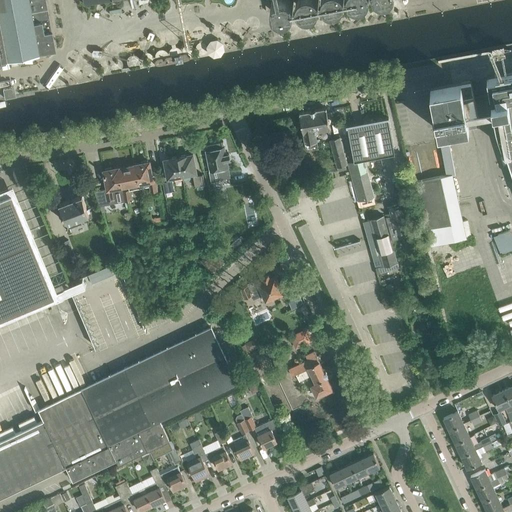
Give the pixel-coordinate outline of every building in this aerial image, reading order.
[(0,0),(0,57),(4,57),(36,51),(54,47),(45,0),(0,0)] [(271,0),(272,0),(271,1),(271,3),(271,4),(272,6),(272,7),(273,8),(273,9),(274,10),(275,11),(276,12),(277,12),(278,13),(279,14),(281,14),(282,14),(283,14),(284,14),(286,13),(287,13),(288,12),(289,12),(290,11),(291,10),(292,9),(292,8),(293,8),(293,6),(293,5),(294,4),(294,3),(294,2),(293,0),(271,0)] [(296,0),(297,0),(297,2),(298,3),(299,5),(300,6),(301,6),(301,7),(303,8),(304,8),(305,9),(306,9),(307,9),(309,9),(311,9),(312,8),(313,8),(314,7),(316,6),(317,5),(318,3),(318,2),(319,0),(318,0),(296,0)] [(109,14),(117,13),(116,2),(108,3),(109,14)] [(511,72),(487,77),(489,87),(506,154),(511,172),(511,72)] [(479,122),(473,90),(471,80),(430,88),(447,174),(417,181),(419,191),(431,245),(453,240),(467,237),(453,174),(456,174),(448,129),(470,125),(469,123),(479,122)] [(5,98),(15,96),(13,87),(3,89),(5,98)] [(326,108),(300,113),(306,149),(318,147),(315,131),(330,128),(326,108)] [(348,125),(347,125),(347,126),(348,125),(354,161),(363,158),(363,159),(395,153),(388,118),(389,118),(389,117),(388,117),(348,125)] [(340,137),(330,140),(338,170),(346,168),(345,164),(347,163),(347,162),(344,150),(344,149),(340,137)] [(220,179),(221,179),(231,177),(227,160),(230,159),(229,153),(226,154),(223,141),(210,144),(211,149),(206,150),(210,171),(217,169),(220,179)] [(205,185),(205,184),(203,174),(197,175),(193,154),(187,155),(187,154),(179,156),(182,175),(193,173),(195,186),(205,185)] [(172,177),(182,175),(179,156),(170,157),(170,158),(164,159),(168,176),(162,177),(165,192),(175,190),(172,177)] [(359,200),(365,198),(374,196),(363,158),(354,161),(349,162),(355,183),(354,183),(359,200)] [(158,191),(158,189),(156,179),(153,180),(149,161),(135,164),(135,165),(139,188),(150,186),(151,192),(158,191)] [(130,190),(139,188),(135,165),(121,167),(119,168),(125,201),(132,200),(130,190)] [(125,201),(119,168),(119,167),(104,170),(108,188),(95,191),(100,206),(125,201)] [(326,224),(359,216),(348,174),(324,180),(327,194),(334,192),(335,199),(324,202),(324,203),(320,204),(326,224)] [(0,316),(52,295),(54,299),(75,290),(72,283),(69,284),(55,290),(34,239),(11,185),(0,189),(0,316)] [(297,199),(311,195),(309,187),(294,191),(295,192),(284,195),(287,206),(298,203),(297,199)] [(89,214),(86,205),(82,195),(59,204),(66,223),(67,223),(69,226),(93,217),(91,213),(89,214)] [(404,219),(403,214),(400,205),(389,208),(391,216),(386,217),(392,237),(393,240),(399,238),(397,233),(407,230),(406,228),(410,227),(407,218),(404,219)] [(400,266),(393,240),(392,237),(386,217),(385,215),(371,219),(364,221),(363,221),(376,266),(378,275),(379,275),(378,272),(391,269),(400,266)] [(299,226),(318,269),(326,266),(308,222),(299,226)] [(511,234),(509,228),(492,235),(500,253),(511,247),(511,234)] [(61,242),(67,257),(74,254),(69,240),(61,242)] [(230,255),(234,251),(230,245),(225,249),(230,255)] [(227,261),(220,254),(217,252),(202,260),(207,265),(214,273),(227,261)] [(266,299),(277,294),(287,290),(282,281),(279,283),(275,275),(269,278),(268,274),(257,279),(257,280),(240,288),(245,297),(245,298),(253,295),(262,290),(266,299)] [(83,278),(72,283),(75,290),(86,285),(83,278)] [(423,278),(418,286),(427,292),(433,284),(423,278)] [(160,421),(168,417),(244,380),(237,366),(232,369),(211,326),(40,408),(44,418),(0,439),(0,497),(67,466),(73,480),(116,460),(119,466),(170,441),(160,421)] [(289,336),(295,348),(313,339),(307,327),(289,336)] [(256,337),(245,343),(245,344),(242,346),(246,354),(261,346),(256,337)] [(300,380),(312,375),(316,383),(311,385),(317,396),(333,389),(315,351),(306,355),(308,359),(289,368),(293,376),(292,374),(296,373),(300,380)] [(263,370),(260,363),(254,366),(257,373),(263,370)] [(266,384),(277,379),(274,373),(264,378),(264,379),(262,380),(264,383),(266,382),(266,384)] [(249,387),(252,392),(257,389),(255,384),(249,387)] [(511,405),(511,403),(504,389),(492,395),(499,409),(505,406),(508,412),(511,410),(511,405)] [(463,409),(465,414),(473,410),(470,405),(463,409)] [(480,415),(489,411),(486,405),(468,414),(471,419),(480,415)] [(204,418),(199,410),(193,413),(197,421),(204,418)] [(461,417),(458,411),(444,417),(449,429),(464,423),(471,419),(468,414),(461,417)] [(494,414),(499,425),(506,422),(501,411),(494,414)] [(245,419),(245,418),(243,413),(239,414),(242,420),(237,422),(242,433),(250,430),(245,419)] [(20,427),(36,421),(34,415),(18,422),(20,427)] [(257,427),(252,416),(251,415),(248,417),(245,418),(245,419),(250,430),(257,427)] [(473,425),(482,421),(480,415),(471,419),(473,425)] [(188,417),(181,420),(184,426),(191,423),(188,417)] [(455,442),(470,436),(467,429),(464,423),(449,429),(455,442)] [(277,441),(273,432),(269,424),(256,430),(264,447),(277,441)] [(0,436),(15,432),(13,426),(0,430),(0,436)] [(215,433),(220,444),(227,441),(222,430),(215,433)] [(254,452),(250,443),(246,434),(239,437),(228,442),(232,450),(237,448),(241,458),(254,452)] [(483,446),(492,441),(491,439),(495,438),(493,435),(490,437),(490,436),(481,440),(483,446)] [(462,456),(476,449),(470,436),(455,442),(462,456)] [(203,446),(206,451),(220,444),(218,439),(203,446)] [(483,446),(486,451),(495,447),(492,441),(483,446)] [(182,461),(175,446),(174,447),(172,442),(166,444),(175,464),(182,461)] [(206,453),(201,443),(193,447),(197,457),(194,458),(188,461),(196,479),(209,473),(203,460),(208,458),(206,453)] [(232,462),(228,453),(224,445),(206,453),(208,458),(210,461),(214,459),(219,469),(232,462)] [(482,461),(479,455),(486,451),(483,446),(476,449),(462,456),(467,468),(482,461)] [(369,471),(380,466),(374,452),(363,458),(369,471)] [(150,453),(143,456),(146,464),(154,460),(150,453)] [(372,477),(369,471),(363,458),(352,463),(358,476),(363,474),(365,480),(372,477)] [(347,481),(358,476),(352,463),(341,468),(347,481)] [(187,484),(182,475),(178,466),(160,474),(165,484),(170,481),(174,490),(187,484)] [(510,469),(508,466),(495,472),(498,477),(507,473),(511,471),(510,469)] [(165,484),(160,474),(157,467),(151,470),(154,478),(150,484),(145,487),(147,492),(153,505),(166,499),(160,486),(165,484)] [(336,487),(347,481),(341,468),(330,473),(336,487)] [(476,487),(498,477),(495,472),(488,475),(485,468),(471,475),(476,487)] [(509,478),(507,473),(498,477),(500,483),(510,478),(509,478)] [(90,481),(97,478),(96,475),(78,484),(85,501),(86,503),(90,511),(112,511),(111,508),(109,504),(103,507),(103,506),(97,509),(85,483),(90,481)] [(497,494),(493,486),(500,483),(498,477),(476,487),(482,500),(497,494)] [(125,481),(125,478),(120,481),(121,483),(129,500),(134,498),(140,511),(153,505),(147,492),(145,487),(132,493),(126,480),(125,481)] [(374,482),(377,488),(383,485),(380,479),(374,482)] [(315,489),(312,481),(299,487),(301,490),(288,496),(294,507),(307,501),(307,500),(304,494),(315,489)] [(366,492),(377,488),(374,482),(367,484),(369,487),(365,489),(366,492)] [(128,511),(124,503),(129,500),(121,483),(115,485),(121,498),(115,501),(109,504),(111,508),(112,511),(128,511)] [(381,503),(395,497),(389,486),(373,494),(375,499),(379,498),(381,503)] [(352,491),(355,498),(361,495),(358,488),(352,491)] [(67,491),(62,493),(65,500),(70,498),(67,491)] [(344,503),(355,498),(352,491),(341,497),(344,503)] [(487,511),(491,511),(503,507),(497,494),(482,500),(487,511)] [(57,511),(51,497),(43,500),(47,510),(48,511),(57,511)] [(314,497),(307,500),(307,501),(294,507),(295,511),(312,511),(313,511),(312,511),(310,505),(316,502),(314,497)] [(381,511),(390,511),(400,508),(395,497),(381,503),(384,508),(380,510),(381,511)] [(335,507),(340,505),(338,499),(332,502),(335,507)] [(90,511),(86,503),(81,505),(83,509),(77,511),(76,511),(90,511)]
